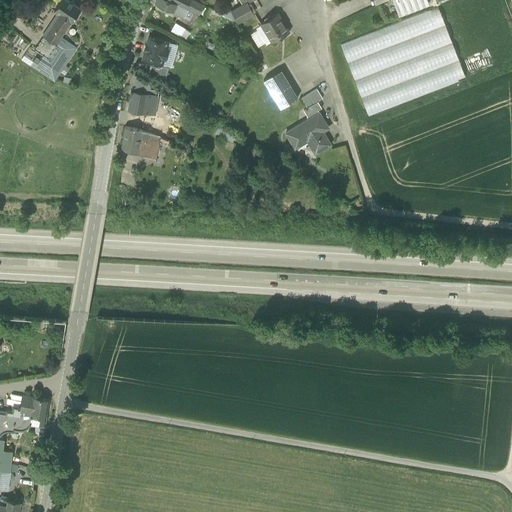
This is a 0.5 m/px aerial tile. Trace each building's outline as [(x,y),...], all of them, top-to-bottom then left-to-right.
[(81,9),(67,0),(61,0),(54,11),(58,14),(71,23),(81,9)] [(178,0),(156,0),(154,4),(173,13),(177,5),(178,0)] [(178,0),(177,5),(187,9),(191,0),(178,0)] [(203,5),(192,0),(191,0),(187,9),(199,15),(203,5)] [(427,0),(392,0),(399,16),(429,4),(427,0)] [(243,5),(231,12),(237,22),(253,14),(248,3),(247,3),(243,5)] [(442,7),(341,41),(366,114),(469,79),(462,60),(460,60),(442,7)] [(277,13),(262,22),(269,33),(267,34),(272,42),(289,32),(277,13)] [(71,23),(58,14),(43,36),(56,45),(56,44),(61,38),(71,23)] [(175,22),(170,30),(180,36),(185,28),(175,22)] [(168,41),(149,36),(147,44),(146,44),(144,52),(145,52),(142,60),(151,63),(162,65),(164,58),(165,59),(168,49),(166,49),(168,41)] [(76,48),(61,38),(56,44),(62,48),(55,58),(64,65),(76,48)] [(307,46),(284,59),(289,69),(313,57),(307,46)] [(64,65),(55,58),(51,65),(60,71),(64,65)] [(51,65),(41,59),(35,67),(54,80),(60,71),(51,65)] [(162,65),(151,63),(148,74),(165,79),(169,67),(162,65)] [(297,97),(281,70),(264,80),(280,108),(297,97)] [(316,89),(306,95),(312,105),(317,102),(322,99),(316,89)] [(146,94),(131,91),(128,110),(154,114),(158,96),(146,94)] [(306,95),(301,98),(307,108),(312,105),(306,95)] [(312,105),(307,108),(303,110),(307,117),(321,108),(317,102),(312,105)] [(319,112),(285,133),(292,144),(304,136),(315,154),(330,144),(319,126),(325,123),(319,112)] [(142,130),(125,127),(121,148),(138,154),(140,142),(142,130)] [(176,143),(142,129),(142,130),(140,142),(149,143),(147,156),(155,158),(153,165),(152,170),(168,174),(168,169),(173,151),(176,143)] [(149,143),(140,142),(138,154),(143,156),(147,156),(149,143)] [(147,156),(143,156),(142,162),(153,165),(155,158),(147,156)] [(49,399),(23,395),(20,407),(18,407),(19,406),(13,405),(12,411),(12,413),(7,412),(6,420),(8,423),(2,427),(0,426),(0,438),(3,439),(3,438),(0,435),(0,434),(1,433),(4,432),(6,431),(9,431),(14,432),(14,429),(20,430),(23,430),(25,429),(28,428),(29,426),(30,425),(31,423),(36,424),(35,432),(43,433),(46,416),(45,416),(49,399)] [(0,438),(0,461),(1,461),(0,467),(0,470),(10,471),(12,451),(2,450),(4,439),(0,438)] [(18,511),(20,502),(9,499),(8,498),(7,496),(6,496),(3,495),(1,495),(0,496),(0,511),(4,511),(18,511)]
